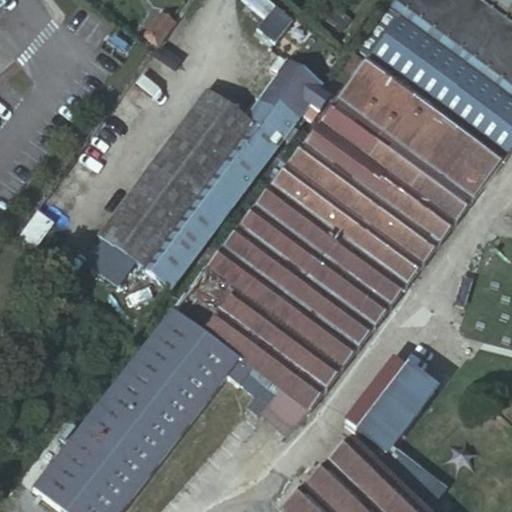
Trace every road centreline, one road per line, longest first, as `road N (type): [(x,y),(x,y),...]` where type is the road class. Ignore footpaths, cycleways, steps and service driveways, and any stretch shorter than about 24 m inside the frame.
road 1 (residential): [(215,511),(257,487),(334,411),(511,181)]
road 2 (unknown): [(2,0),(31,64),(29,88),(0,139)]
